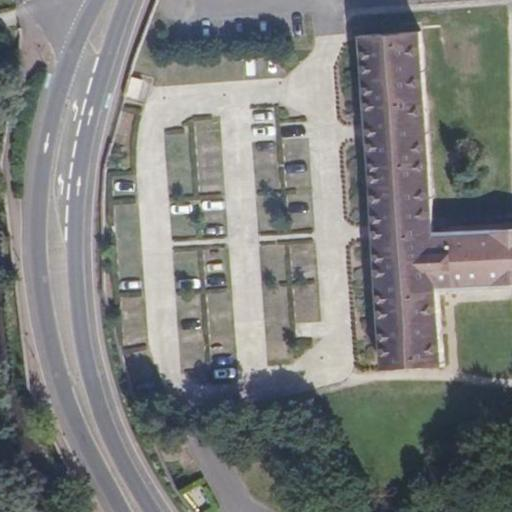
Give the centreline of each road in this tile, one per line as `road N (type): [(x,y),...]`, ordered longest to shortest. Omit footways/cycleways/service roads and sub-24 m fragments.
road 1 (secondary): [(100,0),(71,54),(50,140),(41,268),(63,384),(123,511)]
road 2 (secondary): [(151,511),(102,419),(77,276),(77,181),(128,0)]
